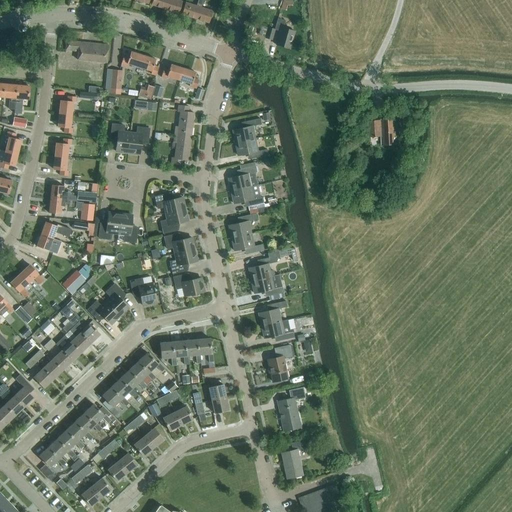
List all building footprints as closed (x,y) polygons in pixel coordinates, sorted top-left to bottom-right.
[(152,0),(151,5),(164,9),(167,0),(152,0)] [(167,0),(164,9),(178,13),(181,1),(176,0),(167,0)] [(182,15),(195,19),(199,7),(201,8),(203,1),(198,0),(197,6),(186,3),(182,15)] [(295,8),(295,0),(284,1),(284,8),(295,8)] [(195,19),(208,23),(212,11),(201,8),(199,7),(195,19)] [(260,22),(273,26),(277,16),(263,12),(260,22)] [(278,18),(275,29),(267,28),(264,38),(272,40),(275,30),(280,31),(276,44),(289,48),(294,31),(283,28),(285,20),(278,18)] [(78,51),(77,60),(107,63),(108,45),(66,40),(65,50),(78,51)] [(139,68),(143,55),(131,51),(129,58),(123,56),(121,64),(126,66),(127,64),(139,68)] [(156,59),(143,55),(139,68),(152,72),(151,74),(156,76),(159,68),(154,66),(156,59)] [(167,76),(179,80),(183,68),(171,64),(169,71),(164,69),(161,77),(166,79),(167,76)] [(196,72),(183,68),(179,80),(192,84),(191,87),(196,88),(198,80),(194,79),(196,72)] [(123,70),(118,70),(112,69),(110,89),(121,90),(123,70)] [(17,85),(4,84),(3,97),(10,98),(10,101),(9,109),(14,109),(14,113),(15,109),(17,85)] [(151,100),(153,95),(155,87),(146,84),(145,88),(141,86),(138,96),(151,100)] [(28,99),(29,87),(17,85),(15,109),(14,113),(20,114),(21,102),(22,99),(28,99)] [(155,87),(153,95),(160,97),(163,88),(155,86),(155,87)] [(194,98),(198,100),(201,100),(204,90),(198,88),(195,96),(194,98)] [(95,100),(96,93),(80,92),(79,98),(95,100)] [(62,101),(60,100),(59,113),(71,115),(72,102),(75,102),(75,97),(68,96),(63,95),(62,101)] [(147,102),(135,100),(134,108),(147,110),(147,102)] [(148,102),(147,110),(156,111),(157,103),(148,102)] [(174,134),(191,137),(194,113),(188,112),(189,107),(178,105),(177,111),(180,111),(178,126),(175,126),(174,134)] [(270,119),(269,112),(259,114),(259,116),(262,115),(263,120),(270,119)] [(69,128),(71,115),(59,113),(58,126),(64,127),(64,132),(72,133),(72,128),(69,128)] [(13,126),(25,128),(27,119),(14,117),(13,126)] [(245,127),(232,130),(235,143),(253,138),(251,126),(261,124),(260,118),(244,122),(245,127)] [(369,121),(370,137),(382,136),(382,145),(398,144),(397,119),(381,120),(369,121)] [(116,151),(128,153),(130,133),(123,132),(124,125),(112,124),(110,138),(117,139),(116,151)] [(137,134),(130,133),(128,153),(139,154),(141,142),(148,143),(149,128),(137,127),(137,134)] [(8,137),(5,150),(18,153),(21,140),(14,139),(16,134),(7,132),(7,133),(6,137),(8,137)] [(183,159),(188,160),(191,137),(174,134),(173,142),(176,142),(177,143),(176,150),(175,158),(172,158),(171,164),(176,164),(182,165),(183,159)] [(253,138),(235,143),(238,156),(251,153),(252,158),(268,155),(267,148),(256,151),(253,138)] [(63,144),(56,143),(55,156),(66,158),(68,144),(71,145),(71,140),(63,139),(63,144)] [(404,157),(414,157),(413,143),(404,144),(404,157)] [(15,166),(18,153),(5,150),(3,163),(0,163),(0,167),(8,170),(9,165),(15,166)] [(65,171),(66,158),(55,156),(53,169),(60,170),(60,175),(67,176),(68,171),(65,171)] [(241,175),(228,178),(231,191),(258,185),(255,172),(257,172),(255,166),(240,169),(241,175)] [(0,191),(8,194),(11,180),(0,177),(0,191)] [(64,200),(76,201),(76,200),(77,196),(71,196),(71,192),(62,192),(63,186),(52,185),(50,198),(64,200)] [(258,185),(231,191),(234,204),(247,201),(248,206),(264,203),(262,197),(261,197),(258,185)] [(96,193),(77,191),(77,196),(76,200),(89,201),(89,203),(96,203),(96,193)] [(166,213),(185,209),(182,197),(176,199),(171,200),(169,193),(155,197),(158,208),(164,207),(166,213)] [(50,198),(49,213),(60,214),(61,206),(63,206),(64,200),(50,198)] [(94,205),(82,203),(80,220),(92,222),(94,205)] [(185,209),(166,213),(167,220),(161,221),(163,233),(178,230),(176,223),(188,220),(185,209)] [(111,233),(118,234),(120,214),(108,212),(107,224),(100,224),(99,238),(110,240),(111,233)] [(242,222),(228,225),(231,238),(251,233),(248,221),(257,219),(256,213),(240,217),(242,222)] [(132,215),(120,214),(118,234),(125,234),(124,241),(136,243),(137,228),(131,227),(132,215)] [(45,222),(41,234),(53,238),(55,232),(68,237),(71,229),(57,224),(57,226),(45,222)] [(88,223),(88,225),(74,223),(73,229),(89,231),(88,235),(93,236),(95,224),(88,223)] [(251,233),(231,238),(234,251),(247,248),(249,253),(264,249),(263,244),(254,246),(251,233)] [(53,238),(41,234),(36,246),(48,251),(49,250),(56,253),(58,248),(50,245),(53,238)] [(175,254),(194,249),(192,237),(180,240),(178,234),(164,237),(167,249),(173,247),(175,254)] [(295,248),(290,249),(281,250),(275,252),(275,256),(260,259),(261,265),(248,268),(251,281),(274,275),(272,270),(269,271),(267,264),(277,262),(276,258),(291,254),(293,260),(297,259),(296,256),(301,254),(299,247),(295,248)] [(197,261),(194,249),(175,254),(176,260),(170,262),(173,273),(176,273),(187,270),(185,263),(197,261)] [(38,274),(29,265),(20,274),(29,283),(34,278),(40,284),(43,281),(38,274)] [(87,281),(77,270),(62,285),(72,295),(82,285),(86,281),(87,281)] [(23,288),(29,283),(20,274),(10,283),(19,292),(20,292),(25,298),(29,294),(23,288)] [(198,295),(198,293),(204,291),(201,278),(189,280),(188,274),(176,277),(173,277),(176,289),(183,287),(185,296),(191,294),(191,296),(198,295)] [(267,290),(268,296),(283,292),(282,286),(273,288),(271,282),(275,281),(274,275),(251,281),(254,293),(264,291),(267,290)] [(58,285),(51,277),(47,281),(54,289),(58,285)] [(142,278),(130,281),(133,295),(140,294),(143,306),(156,303),(152,283),(143,285),(142,278)] [(86,290),(91,286),(86,281),(82,285),(86,290)] [(111,297),(106,301),(120,316),(128,308),(120,299),(125,294),(115,284),(106,292),(111,297)] [(66,295),(61,290),(59,293),(58,296),(61,299),(64,302),(68,297),(66,295)] [(82,306),(88,301),(78,290),(72,296),(82,306)] [(0,314),(1,316),(6,311),(9,314),(13,310),(7,303),(0,295),(0,314)] [(271,310),(258,313),(261,326),(280,321),(278,308),(287,306),(285,300),(270,304),(271,310)] [(111,324),(120,316),(106,301),(101,306),(96,301),(88,310),(98,320),(103,315),(111,324)] [(22,308),(31,316),(37,310),(28,302),(22,308)] [(15,311),(17,313),(24,320),(27,324),(33,319),(20,306),(15,311)] [(60,312),(69,321),(74,326),(81,332),(80,333),(90,343),(100,334),(95,329),(98,326),(93,320),(90,324),(85,328),(78,322),(81,319),(77,315),(76,316),(66,306),(60,312)] [(281,321),(280,321),(261,326),(264,338),(277,335),(278,341),(294,338),(292,329),(290,330),(287,320),(281,321)] [(74,326),(69,321),(62,328),(67,333),(69,331),(75,337),(71,342),(81,352),(90,343),(80,333),(81,332),(74,326)] [(50,329),(44,323),(40,328),(45,333),(50,329)] [(0,344),(6,351),(11,346),(0,334),(0,344)] [(297,335),(298,342),(303,341),(305,341),(304,334),(297,335)] [(61,350),(72,361),(81,352),(71,342),(65,335),(56,344),(61,350)] [(199,355),(200,354),(208,354),(209,362),(213,362),(213,353),(211,354),(210,338),(197,339),(199,355)] [(26,349),(33,342),(29,339),(23,345),(26,349)] [(55,344),(51,339),(43,346),(48,351),(55,344)] [(201,363),(200,354),(199,355),(197,339),(185,341),(186,356),(187,356),(188,356),(196,355),(197,364),(201,363)] [(183,356),(184,365),(189,364),(188,356),(187,356),(186,356),(185,341),(176,341),(172,342),(174,357),(176,357),(183,356)] [(174,357),(172,342),(160,343),(161,358),(171,357),(172,366),(176,365),(176,357),(174,357)] [(271,376),(273,382),(287,378),(287,376),(283,359),(293,357),(290,345),(274,348),(276,357),(268,359),(271,376)] [(32,357),(36,362),(44,354),(39,350),(32,357)] [(62,370),(72,361),(61,350),(52,359),(62,370)] [(158,363),(147,352),(138,361),(149,373),(150,371),(156,366),(162,372),(165,369),(159,362),(158,363)] [(12,356),(7,360),(16,369),(20,365),(12,356)] [(36,362),(32,357),(25,364),(29,368),(36,362)] [(56,376),(62,370),(52,359),(43,368),(53,379),(56,376)] [(138,361),(129,370),(135,376),(140,381),(142,380),(145,376),(147,375),(149,376),(153,381),(156,377),(150,371),(149,373),(138,361)] [(33,377),(43,388),(53,379),(43,368),(34,376),(33,377)] [(135,376),(129,370),(122,376),(120,378),(131,390),(133,389),(138,383),(144,389),(147,386),(142,380),(140,381),(135,376)] [(24,407),(34,397),(30,393),(34,389),(20,374),(15,379),(23,387),(14,396),(24,407)] [(120,378),(111,387),(122,399),(124,397),(129,392),(135,398),(138,394),(133,389),(131,390),(120,378)] [(168,391),(170,393),(172,392),(175,389),(177,387),(173,382),(166,387),(168,391)] [(211,400),(226,397),(223,384),(208,388),(211,400)] [(122,399),(111,387),(102,396),(106,400),(102,404),(109,411),(115,417),(119,413),(113,407),(120,400),(126,406),(129,403),(124,397),(122,399)] [(301,428),(295,400),(306,398),(303,387),(289,390),(290,398),(277,401),(284,431),(301,428)] [(175,390),(172,392),(170,393),(166,395),(169,401),(176,398),(179,397),(175,390)] [(192,394),(195,404),(202,403),(200,392),(192,394)] [(159,406),(169,401),(166,395),(156,400),(159,406)] [(15,415),(24,407),(14,396),(4,404),(15,415)] [(226,397),(211,400),(214,413),(229,410),(226,397)] [(202,403),(195,404),(197,415),(204,413),(202,403)] [(0,408),(0,418),(6,424),(15,415),(4,404),(0,408)] [(93,404),(84,413),(95,424),(96,423),(102,418),(107,423),(108,423),(110,421),(116,427),(119,424),(108,413),(105,414),(104,415),(93,404)] [(156,405),(150,408),(154,417),(161,414),(156,405)] [(174,412),(181,425),(193,420),(186,406),(176,411),(174,412)] [(163,418),(169,431),(176,428),(181,425),(174,412),(163,418)] [(95,424),(84,413),(75,421),(86,433),(88,431),(93,426),(99,432),(102,429),(102,428),(96,423),(95,424)] [(140,415),(131,422),(136,427),(144,420),(140,415)] [(102,428),(107,423),(102,418),(96,423),(102,428)] [(75,421),(66,430),(77,441),(78,440),(84,435),(90,441),(93,437),(88,431),(86,433),(75,421)] [(136,427),(131,422),(123,428),(128,434),(136,427)] [(144,436),(153,448),(163,440),(154,428),(144,436)] [(66,430),(57,438),(68,450),(69,449),(75,443),(81,449),(84,446),(78,440),(77,441),(66,430)] [(133,445),(143,456),(153,448),(144,436),(133,445)] [(57,438),(48,447),(59,458),(61,457),(66,452),(72,458),(75,455),(69,449),(68,450),(57,438)] [(114,440),(105,446),(110,452),(118,445),(114,440)] [(292,450),(281,452),(287,479),(303,475),(298,449),(302,449),(300,441),(291,443),(292,450)] [(110,452),(105,446),(100,451),(97,453),(102,459),(110,452)] [(59,458),(48,447),(39,456),(50,467),(57,461),(63,467),(66,463),(61,457),(59,458)] [(118,462),(127,473),(137,465),(128,454),(118,462)] [(108,470),(117,481),(127,473),(118,462),(108,470)] [(40,469),(51,481),(56,476),(45,464),(40,469)] [(88,465),(79,472),(84,477),(92,470),(88,465)] [(84,477),(79,472),(71,478),(76,484),(84,477)] [(56,483),(62,489),(66,485),(60,478),(56,483)] [(92,487),(101,498),(111,490),(102,478),(92,487)] [(335,484),(298,498),(303,511),(333,511),(344,508),(335,484)] [(82,495),(91,506),(101,498),(92,487),(82,495)] [(0,511),(2,511),(10,505),(0,495),(0,511)]
